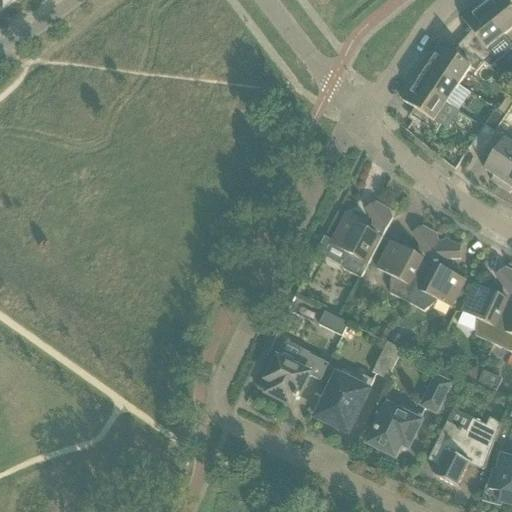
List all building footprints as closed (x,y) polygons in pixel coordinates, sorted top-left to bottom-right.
[(13,0),(0,0),(0,9),(1,11),(13,0)] [(503,0),(489,0),(480,7),(504,37),(511,30),(511,7),(510,9),(503,0)] [(504,37),(480,7),(462,21),(475,37),(466,47),(485,65),(492,57),(487,51),(504,37)] [(485,65),(466,47),(456,58),(439,47),(427,65),(459,87),(471,69),(477,73),(485,65)] [(459,87),(427,65),(415,83),(447,105),(459,87)] [(447,105),(415,83),(402,102),(419,113),(413,123),(434,137),(441,127),(435,122),(447,105)] [(481,154),(496,133),(486,126),(482,131),(471,148),(481,154)] [(501,189),(511,171),(511,139),(498,130),(496,133),(481,154),(491,161),(484,171),(494,178),(491,182),(501,189)] [(511,171),(501,189),(510,195),(511,191),(511,171)] [(343,271),(361,280),(383,238),(393,219),(390,211),(377,204),(366,211),(376,226),(367,231),(345,220),(333,242),(331,246),(345,254),(343,271)] [(407,304),(439,242),(437,235),(423,228),(413,235),(422,250),(414,255),(391,243),(382,261),(377,271),(391,278),(390,295),(407,304)] [(439,243),(439,242),(407,304),(425,313),(438,302),(452,309),(466,282),(444,271),(443,261),(461,260),(461,247),(447,240),(439,243)] [(494,346),(511,306),(511,271),(506,269),(496,277),(506,291),(498,297),(475,286),(463,314),(477,321),(476,338),(494,346)] [(511,306),(494,346),(511,354),(511,306)] [(351,313),(347,322),(388,340),(397,320),(387,316),(382,327),(351,313)] [(343,338),(349,325),(325,314),(319,327),(343,338)] [(390,342),(403,348),(406,340),(394,334),(390,342)] [(388,382),(403,351),(388,344),(373,375),(388,382)] [(329,365),(301,352),(293,368),(278,360),(268,381),(265,379),(259,391),(291,407),(294,400),(298,402),(300,398),(308,381),(319,386),(329,365)] [(476,385),(482,371),(479,367),(471,373),(464,379),(476,385)] [(497,393),(502,380),(484,373),(479,385),(497,393)] [(327,396),(316,419),(338,430),(348,435),(351,430),(374,382),(364,377),(359,387),(354,384),(351,390),(337,383),(330,397),(327,396)] [(436,377),(421,408),(438,416),(453,386),(436,377)] [(388,408),(379,428),(370,446),(379,450),(376,455),(389,461),(391,456),(395,458),(401,446),(408,449),(421,424),(420,424),(422,419),(403,410),(401,414),(388,408)] [(448,423),(429,462),(441,467),(436,477),(435,478),(458,489),(458,488),(478,448),(491,454),(501,425),(490,420),(487,427),(472,420),(466,433),(448,423)] [(511,460),(502,458),(498,473),(495,472),(491,488),(487,487),(482,504),(502,509),(503,505),(511,507),(511,460)]
